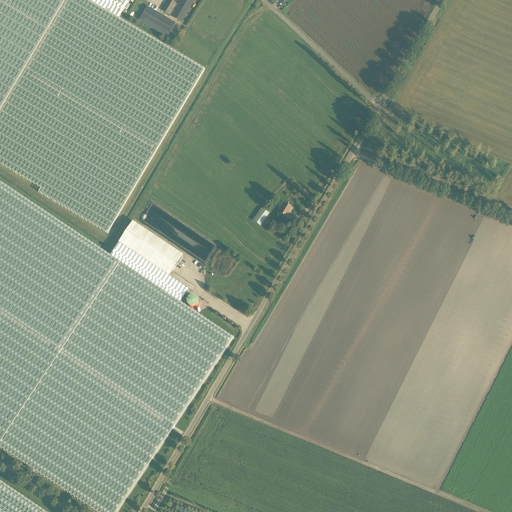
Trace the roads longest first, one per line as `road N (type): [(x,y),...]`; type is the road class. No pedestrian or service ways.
road 1 (unclassified): [(142,511),(378,107)]
road 2 (track): [(208,398),(481,511)]
road 3 (track): [(352,152),(511,218)]
road 4 (unclassified): [(378,107),(262,0)]
road 5 (unclassified): [(378,107),(441,0)]
